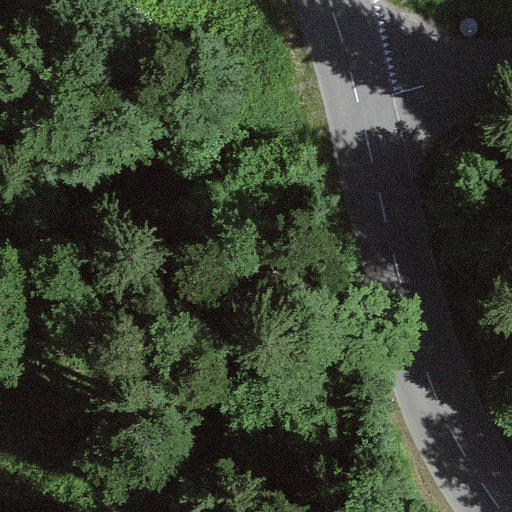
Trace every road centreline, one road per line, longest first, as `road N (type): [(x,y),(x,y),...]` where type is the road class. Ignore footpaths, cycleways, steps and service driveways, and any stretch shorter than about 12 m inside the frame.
road 1 (tertiary): [(505,511),(456,443),(413,329),(365,111)]
road 2 (unclassified): [(365,111),(511,67)]
